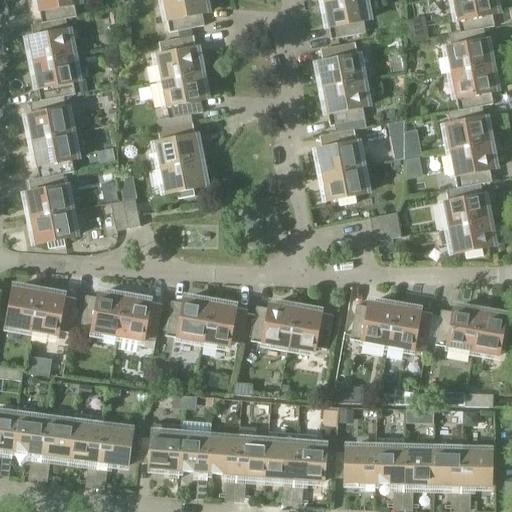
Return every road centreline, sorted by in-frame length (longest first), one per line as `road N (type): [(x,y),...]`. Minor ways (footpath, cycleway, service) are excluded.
road 1 (unclassified): [(0,263),(305,281)]
road 2 (residential): [(305,281),(290,121),(293,0)]
road 3 (unclassified): [(305,281),(511,284)]
road 4 (unclassified): [(0,494),(131,511)]
